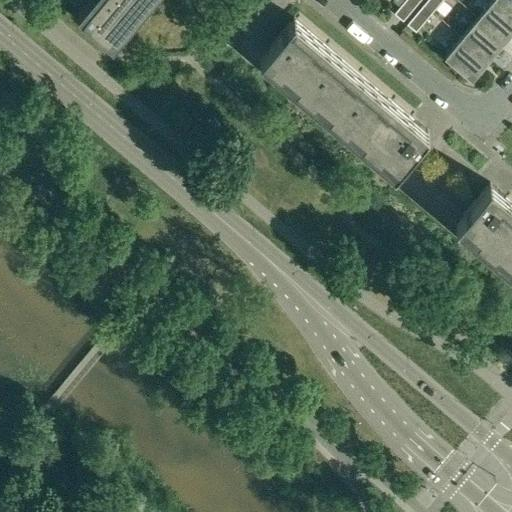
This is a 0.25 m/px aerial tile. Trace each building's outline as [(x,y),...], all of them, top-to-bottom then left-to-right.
[(81,12),(80,13),(113,40),(146,0),(91,0),(88,4),(81,12)] [(418,0),(404,0),(394,13),(402,19),(418,0)] [(431,11),(440,0),(426,0),(423,4),(431,11)] [(511,29),(511,13),(496,0),(491,0),(477,17),(504,40),(511,29)] [(511,0),(496,0),(511,13),(511,0)] [(415,31),(431,11),(423,4),(407,23),(415,31)] [(428,130),(294,17),(260,57),(394,171),(428,130)] [(477,17),(461,36),(488,58),(504,40),(477,17)] [(471,78),(488,58),(461,36),(444,56),(471,78)] [(456,223),(511,270),(511,201),(490,183),(456,223)]
